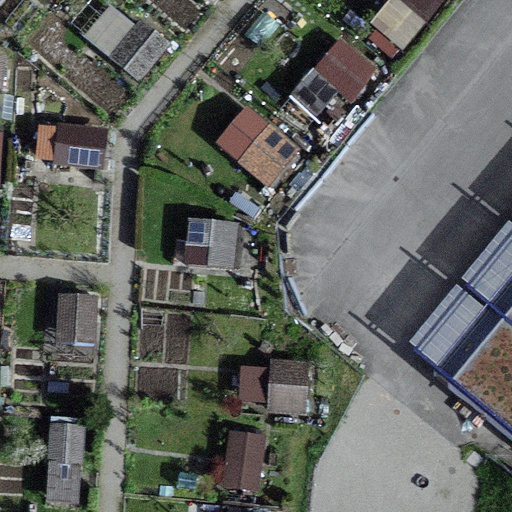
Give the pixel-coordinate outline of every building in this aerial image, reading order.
[(170,46),(140,22),(136,27),(106,2),(79,35),(139,84),(170,46)] [(375,69),(348,47),(322,80),(311,71),(292,95),(318,116),(338,91),(357,106),(370,90),(363,84),(375,69)] [(269,191),(300,150),(269,126),(268,128),(246,113),(217,151),(269,191)] [(107,128),(57,124),(57,129),(40,127),(36,166),(53,168),(52,179),(102,184),(107,128)] [(238,224),(187,220),(185,247),(190,247),(188,266),(234,270),(238,224)] [(511,220),(406,350),(511,436),(511,220)] [(98,297),(58,295),(57,299),(52,299),(51,325),(56,325),(55,348),(96,350),(98,297)] [(268,416),(307,417),(309,363),(270,362),(270,370),(238,369),(237,406),(268,407),(268,416)] [(417,393),(492,458),(506,442),(431,377),(417,393)] [(51,427),(48,427),(46,506),(82,507),(85,419),(51,418),(51,427)] [(231,435),(224,490),(261,494),(268,440),(231,435)]
